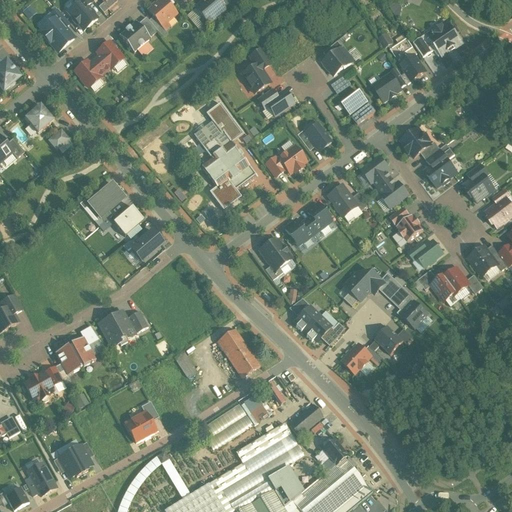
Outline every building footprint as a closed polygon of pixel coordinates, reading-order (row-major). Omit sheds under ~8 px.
[(90,0),(73,0),(78,5),(68,14),(74,21),(73,22),(76,26),(78,26),(84,32),(97,21),(87,8),(93,3),(90,0)] [(114,0),(110,0),(105,5),(104,4),(99,9),(104,15),(117,3),(114,0)] [(164,0),(148,13),(153,19),(160,27),(161,28),(167,24),(167,25),(172,20),(171,20),(177,15),(164,0)] [(201,0),(204,3),(196,10),(208,25),(215,20),(216,20),(221,16),(221,15),(224,11),(214,0),(201,0)] [(70,26),(58,12),(52,18),(54,21),(56,19),(65,30),(70,26)] [(54,21),(41,32),(44,37),(44,38),(47,42),(49,42),(59,54),(74,41),(65,30),(56,19),(54,21)] [(149,22),(146,19),(138,26),(150,40),(158,33),(156,31),(149,22)] [(160,27),(153,19),(149,22),(156,31),(160,27)] [(136,24),(130,29),(129,28),(125,32),(125,33),(120,38),(119,37),(119,38),(134,55),(150,41),(151,41),(150,40),(138,26),(136,24),(135,24),(136,24)] [(441,28),(434,33),(435,35),(429,39),(429,40),(428,41),(427,41),(434,52),(439,58),(461,44),(449,26),(443,30),(441,28)] [(160,27),(156,31),(158,33),(162,38),(167,34),(161,28),(160,27)] [(208,34),(203,28),(198,32),(203,38),(208,34)] [(394,46),(387,35),(378,41),(385,51),(394,46)] [(425,37),(413,45),(423,60),(434,52),(427,41),(428,41),(425,37)] [(417,56),(407,41),(390,52),(406,75),(412,84),(426,74),(415,58),(417,56)] [(338,43),(324,55),(329,61),(343,50),(338,43)] [(116,53),(109,44),(97,54),(100,57),(110,69),(111,71),(123,61),(121,59),(121,58),(117,53),(116,53)] [(329,61),(324,65),(334,78),(344,70),(344,71),(352,65),(346,59),(349,57),(343,50),(329,61)] [(271,66),(261,51),(250,58),(256,68),(259,66),(262,72),(271,66)] [(110,69),(100,57),(94,62),(105,74),(110,69)] [(105,74),(94,62),(89,66),(99,79),(105,74)] [(20,79),(6,63),(0,67),(0,88),(4,93),(20,79)] [(89,66),(87,63),(75,73),(82,81),(82,83),(86,88),(87,88),(89,90),(101,80),(99,79),(89,66)] [(256,68),(243,76),(255,95),(270,85),(266,79),(266,77),(262,72),(259,66),(256,68)] [(402,78),(397,71),(390,76),(390,77),(391,77),(400,91),(407,86),(402,78)] [(412,84),(406,75),(402,78),(407,86),(407,87),(412,84)] [(390,77),(373,89),(384,105),(402,93),(400,91),(391,77),(390,77)] [(345,78),(332,87),(338,96),(351,87),(345,78)] [(272,92),(258,101),(263,109),(267,107),(266,106),(277,99),(272,92)] [(277,99),(266,106),(267,107),(275,118),(293,106),(285,93),(277,99)] [(369,105),(360,94),(342,107),(358,128),(376,115),(370,107),(368,105),(369,105)] [(54,123),(40,107),(24,120),(38,136),(54,123)] [(236,150),(224,135),(223,132),(221,134),(212,123),(193,137),(211,161),(201,169),(217,190),(219,187),(219,188),(227,182),(236,194),(257,178),(244,161),(243,162),(241,159),(243,157),(239,152),(237,154),(235,151),(236,150)] [(332,144),(318,126),(306,135),(305,136),(309,140),(319,154),(332,144)] [(61,131),(48,142),(57,153),(70,141),(61,131)] [(418,131),(402,143),(404,147),(402,148),(409,157),(411,155),(414,160),(421,155),(431,148),(430,147),(428,144),(430,143),(425,136),(423,137),(418,131)] [(304,132),(297,137),(303,144),(309,140),(305,136),(306,135),(304,132)] [(6,146),(0,139),(0,164),(12,154),(6,146)] [(25,154),(13,141),(6,146),(12,154),(17,160),(25,154)] [(431,148),(421,155),(426,162),(440,151),(435,144),(430,147),(431,148)] [(440,151),(426,162),(431,169),(445,159),(448,163),(455,158),(447,147),(440,151)] [(306,164),(295,149),(277,162),(285,173),(286,172),(289,176),(294,173),(296,175),(303,170),(301,167),(306,164)] [(84,151),(79,155),(83,160),(87,156),(84,151)] [(431,169),(425,174),(437,190),(457,175),(448,163),(445,159),(431,169)] [(277,162),(275,160),(266,167),(267,167),(266,168),(274,179),(275,179),(276,179),(285,173),(277,162)] [(380,160),(371,167),(369,166),(366,169),(365,171),(362,174),(371,186),(373,184),(386,174),(385,173),(386,170),(387,169),(380,160)] [(480,166),(467,176),(472,183),(482,175),(482,176),(486,173),(480,166)] [(386,174),(373,184),(378,191),(391,181),(386,174)] [(472,183),(464,188),(469,194),(467,195),(471,201),(473,199),(477,205),(486,198),(487,198),(492,195),(493,193),(489,188),(489,185),(482,176),(482,175),(472,183)] [(490,183),(494,193),(500,190),(496,180),(490,183)] [(391,181),(378,191),(383,197),(396,187),(391,181)] [(124,199),(113,186),(97,199),(89,206),(88,206),(89,207),(93,212),(91,213),(91,214),(93,212),(99,219),(100,220),(101,219),(108,213),(124,199)] [(352,200),(343,187),(328,198),(344,219),(358,209),(359,208),(352,200)] [(383,197),(381,199),(390,211),(393,208),(395,208),(399,205),(399,204),(408,197),(401,188),(400,189),(397,188),(396,187),(383,197)] [(505,192),(493,201),(497,206),(506,200),(507,202),(510,199),(505,192)] [(93,195),(85,201),(89,206),(97,199),(93,195)] [(368,208),(358,195),(352,200),(359,208),(358,209),(361,213),(368,208)] [(497,206),(486,215),(489,220),(488,221),(493,227),(494,226),(498,231),(504,226),(505,227),(510,223),(509,222),(511,220),(511,207),(511,208),(507,202),(506,200),(497,206)] [(85,201),(80,206),(84,211),(89,207),(88,206),(89,206),(85,201)] [(324,213),(318,206),(307,214),(311,219),(321,232),(327,227),(327,225),(331,222),(329,219),(329,218),(325,213),(324,213)] [(132,208),(113,224),(114,225),(125,238),(144,222),(132,208)] [(112,217),(108,213),(101,219),(105,224),(112,217)] [(402,225),(395,215),(389,220),(390,220),(390,221),(396,229),(397,229),(402,225)] [(397,229),(396,230),(397,230),(400,234),(399,235),(403,241),(405,240),(408,244),(407,244),(408,245),(424,233),(423,232),(419,227),(421,226),(416,221),(415,222),(413,218),(412,217),(402,225),(397,229)] [(99,219),(95,223),(99,229),(105,224),(101,219),(100,220),(99,219)] [(321,232),(311,219),(305,223),(315,236),(321,232)] [(300,227),(296,223),(285,231),(290,238),(290,239),(294,244),(295,245),(297,248),(301,245),(303,245),(310,241),(300,227)] [(315,236),(305,223),(300,227),(310,241),(315,236)] [(138,241),(135,237),(124,246),(139,265),(163,245),(151,230),(138,241)] [(428,238),(421,243),(425,248),(431,243),(428,238)] [(276,241),(260,253),(265,260),(264,260),(269,266),(270,266),(271,268),(275,273),(279,270),(291,261),(287,255),(288,255),(283,249),(282,249),(276,241)] [(421,244),(407,254),(413,261),(416,258),(416,257),(426,250),(421,244)] [(426,250),(416,257),(416,258),(425,269),(429,266),(430,267),(435,263),(435,262),(443,256),(434,244),(426,250)] [(499,257),(492,248),(486,252),(494,262),(499,257)] [(511,250),(511,249),(510,248),(501,255),(501,256),(499,257),(508,269),(510,267),(511,268),(511,266),(511,250)] [(484,249),(469,260),(483,279),(497,268),(498,267),(494,262),(486,252),(484,249)] [(499,257),(494,262),(498,267),(497,268),(501,274),(508,269),(499,257)] [(275,273),(271,268),(265,272),(273,283),(283,275),(279,270),(275,273)] [(457,271),(448,277),(447,276),(444,278),(457,296),(469,288),(469,287),(466,283),(457,271)] [(431,273),(418,282),(426,292),(432,288),(432,287),(438,282),(431,273)] [(402,289),(388,275),(381,282),(385,285),(379,291),(390,302),(402,289)] [(370,282),(365,277),(355,278),(345,288),(361,303),(371,293),(375,296),(379,291),(385,285),(381,282),(375,277),(370,282)] [(438,282),(432,287),(432,288),(444,304),(453,297),(454,299),(457,296),(444,278),(438,282)] [(474,278),(466,283),(469,287),(469,288),(476,297),(484,290),(474,278)] [(14,297),(1,305),(4,311),(9,309),(14,317),(23,312),(15,297),(14,297)] [(296,318),(308,307),(301,300),(289,311),(296,318)] [(400,315),(414,328),(428,314),(415,301),(400,315)] [(320,318),(310,308),(296,323),(298,325),(296,328),(301,333),(303,331),(305,333),(320,318)] [(4,311),(0,313),(0,333),(0,334),(18,324),(14,317),(9,309),(4,311)] [(139,313),(128,319),(133,329),(136,335),(148,328),(139,313)] [(107,323),(100,327),(112,349),(119,345),(120,347),(128,343),(124,334),(133,329),(128,320),(126,321),(122,314),(115,318),(114,319),(115,320),(108,323),(108,322),(107,323)] [(320,318),(305,333),(308,336),(306,338),(312,343),(314,340),(317,343),(331,328),(320,318)] [(99,342),(90,328),(80,334),(83,339),(88,348),(99,342)] [(404,343),(388,328),(374,342),(390,357),(404,343)] [(235,332),(217,344),(242,381),(260,368),(235,332)] [(83,339),(71,346),(71,347),(68,349),(68,348),(55,355),(61,366),(68,377),(80,371),(80,370),(83,368),(83,369),(96,362),(88,348),(83,339)] [(348,358),(342,364),(355,375),(360,369),(362,371),(367,365),(366,364),(371,358),(359,346),(352,354),(351,353),(347,357),(348,358)] [(196,374),(183,354),(174,359),(188,380),(196,374)] [(61,366),(55,369),(62,382),(66,388),(72,384),(68,377),(61,366)] [(55,369),(44,376),(49,385),(52,384),(53,387),(62,382),(55,369)] [(44,375),(38,378),(37,378),(30,382),(31,382),(24,386),(34,403),(39,400),(41,403),(43,404),(45,404),(48,403),(49,401),(50,398),(48,395),(53,392),(49,385),(44,376),(44,375)] [(292,375),(287,379),(290,384),(295,380),(292,375)] [(267,386),(279,406),(283,403),(271,383),(267,386)] [(74,399),(80,409),(88,404),(83,395),(74,399)] [(257,396),(198,430),(211,452),(270,418),(257,396)] [(313,407),(289,427),(298,438),(322,418),(313,407)] [(145,415),(126,425),(137,445),(156,434),(145,415)] [(242,465),(215,482),(221,493),(189,511),(240,511),(273,492),(276,490),(270,479),(304,458),(284,425),(236,454),(242,465)] [(17,428),(7,434),(7,435),(9,440),(20,434),(17,428)] [(335,442),(328,447),(326,445),(325,445),(324,445),(323,445),(323,446),(322,447),(323,448),(324,450),(318,456),(317,454),(316,456),(323,465),(329,472),(345,460),(348,457),(335,442)] [(84,474),(95,468),(82,443),(70,450),(84,474)] [(70,450),(57,459),(71,482),(84,474),(70,450)] [(329,472),(320,479),(321,479),(295,500),(293,502),(285,508),(288,511),(350,511),(358,506),(353,500),(367,488),(345,460),(329,472)] [(27,472),(42,498),(58,489),(43,463),(27,472)] [(301,493),(291,480),(281,488),(293,502),(295,500),(294,499),(301,493)] [(13,511),(15,511),(29,504),(21,488),(5,497),(13,511)] [(273,492),(240,511),(288,511),(285,508),(284,509),(273,492)]
